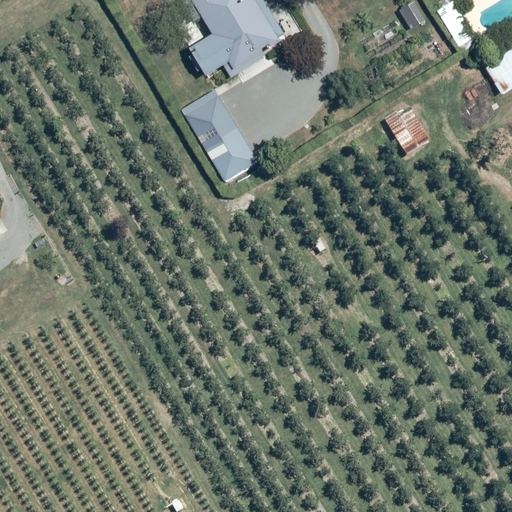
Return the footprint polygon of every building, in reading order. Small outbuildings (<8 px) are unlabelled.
[(189,49),(205,76),(225,66),(232,77),(265,59),(262,54),(288,39),(264,0),(192,0),(213,35),(189,49)] [(427,17),(414,0),(410,0),(397,11),(411,29),(427,17)] [(511,47),(483,66),(500,93),(511,85),(511,47)] [(408,105),(382,121),(402,152),(413,145),(416,151),(431,142),(408,105)] [(224,112),(192,131),(223,183),(255,164),(224,112)]
